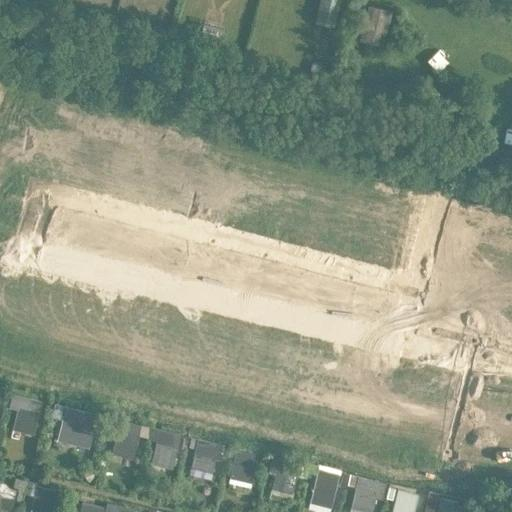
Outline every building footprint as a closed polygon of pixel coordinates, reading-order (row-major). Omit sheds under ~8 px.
[(315,0),(310,22),(333,28),(340,0),(315,0)] [(360,38),(378,43),(386,10),(368,6),(360,38)] [(221,23),(202,18),(196,39),(215,44),(221,23)] [(352,39),(343,36),(340,45),(350,48),(352,39)] [(317,61),(310,60),(308,70),(318,72),(320,64),(316,64),(317,61)] [(216,160),(210,184),(222,188),(218,205),(234,209),(233,212),(244,215),(256,170),(216,160)] [(256,170),(244,215),(256,218),(256,215),(273,219),(277,202),(290,205),(296,181),(256,170)] [(485,252),(473,299),(485,302),(483,311),(501,316),(503,307),(511,309),(511,257),(502,255),(505,245),(487,240),(484,252),(485,252)] [(61,289),(53,321),(95,331),(92,340),(106,344),(114,312),(102,308),(103,302),(80,296),(80,294),(61,289)] [(153,347),(147,371),(161,374),(164,363),(186,368),(196,324),(195,324),(173,319),(166,349),(153,347)] [(196,324),(186,368),(208,373),(205,385),(219,388),(225,363),(212,360),(220,330),(196,324)] [(329,389),(323,414),(337,417),(340,405),(362,410),(372,367),(371,366),(371,367),(349,362),(342,392),(329,389)] [(372,367),(362,410),(384,415),(381,427),(395,430),(401,406),(388,403),(396,372),(372,367)] [(9,392),(5,405),(14,407),(9,427),(31,432),(39,399),(9,392)] [(60,418),(55,436),(86,443),(93,416),(80,413),(81,410),(55,404),(52,416),(60,418)] [(112,433),(108,452),(130,457),(138,423),(108,416),(105,431),(112,433)] [(511,423),(502,422),(496,446),(510,449),(511,442),(511,423)] [(145,436),(145,437),(154,439),(148,462),(170,467),(178,433),(147,425),(145,436)] [(189,435),(186,445),(192,446),(195,436),(189,435)] [(222,443),(195,436),(192,446),(186,471),(208,476),(213,457),(219,458),(222,443)] [(254,458),(255,452),(234,446),(226,480),(248,485),(254,458)] [(296,466),(295,472),(304,475),(306,470),(306,468),(308,461),(302,459),(301,461),(298,460),(296,466)] [(275,461),(267,491),(289,496),(295,472),(296,466),(275,461)] [(306,468),(306,470),(314,472),(316,466),(316,463),(315,463),(308,461),(306,468)] [(314,472),(307,500),(329,505),(337,471),(316,466),(314,472)] [(346,483),(352,484),(354,474),(348,473),(346,483)] [(355,473),(355,474),(347,510),(357,511),(369,511),(376,483),(366,481),(366,476),(355,473)] [(340,474),(337,483),(343,485),(345,475),(340,474)] [(13,475),(11,483),(16,485),(16,487),(17,487),(14,497),(19,498),(22,490),(25,478),(13,475)] [(25,478),(22,490),(31,492),(34,479),(25,477),(25,478)] [(0,479),(0,511),(3,511),(7,511),(13,488),(1,484),(1,480),(0,479)] [(34,483),(27,511),(50,511),(56,488),(34,483)] [(387,485),(384,497),(390,498),(393,487),(387,485)] [(411,511),(417,491),(395,485),(388,511),(411,511)] [(436,492),(426,489),(423,502),(424,502),(421,511),(430,511),(432,503),(433,503),(436,492)] [(456,511),(459,502),(436,497),(432,511),(456,511)] [(76,511),(99,511),(102,504),(80,499),(76,511)] [(102,511),(106,511),(109,511),(111,502),(104,500),(102,511)] [(111,502),(109,511),(117,511),(119,504),(111,502)]
